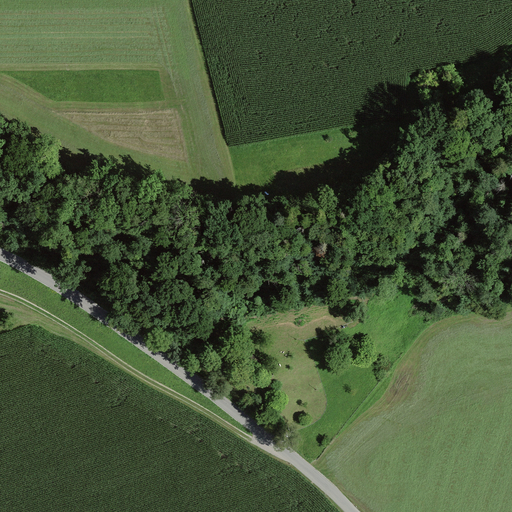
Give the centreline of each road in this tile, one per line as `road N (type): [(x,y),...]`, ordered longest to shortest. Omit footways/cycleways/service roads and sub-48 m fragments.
road 1 (unclassified): [(352,511),(197,383),(0,255)]
road 2 (track): [(0,291),(290,455)]
